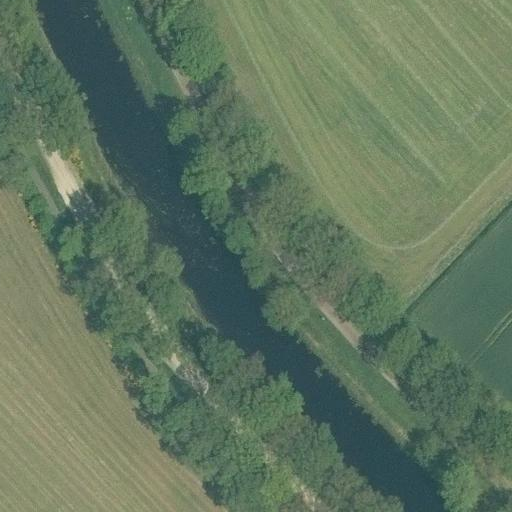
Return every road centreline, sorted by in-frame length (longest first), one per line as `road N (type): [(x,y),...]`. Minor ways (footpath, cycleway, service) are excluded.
road 1 (track): [(511,495),(373,361),(285,260),(218,147),(147,0)]
road 2 (track): [(0,57),(122,290),(217,413),(317,511)]
